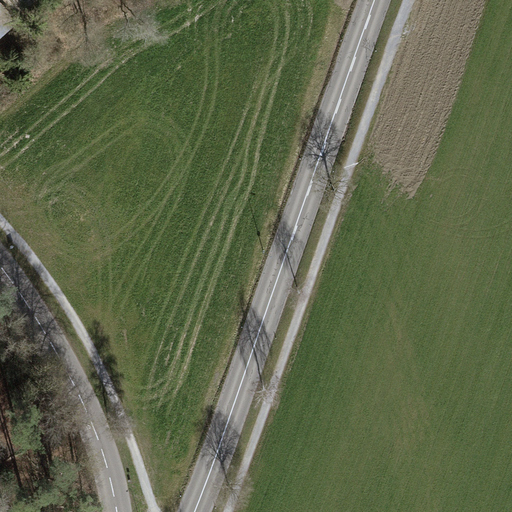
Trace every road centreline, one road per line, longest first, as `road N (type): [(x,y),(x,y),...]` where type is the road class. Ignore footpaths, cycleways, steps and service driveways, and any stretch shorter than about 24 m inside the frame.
road 1 (tertiary): [(195,511),(376,0)]
road 2 (unclassified): [(117,511),(86,401),(0,262)]
